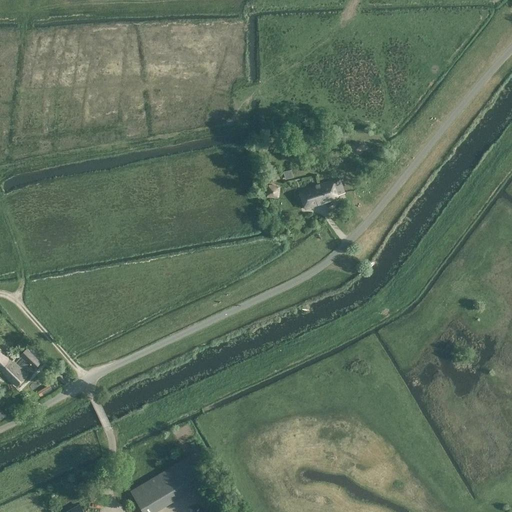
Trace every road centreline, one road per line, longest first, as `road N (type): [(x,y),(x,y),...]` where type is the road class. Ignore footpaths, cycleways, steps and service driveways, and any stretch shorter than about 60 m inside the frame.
road 1 (track): [(291,351),(0,488)]
road 2 (track): [(0,143),(27,20)]
